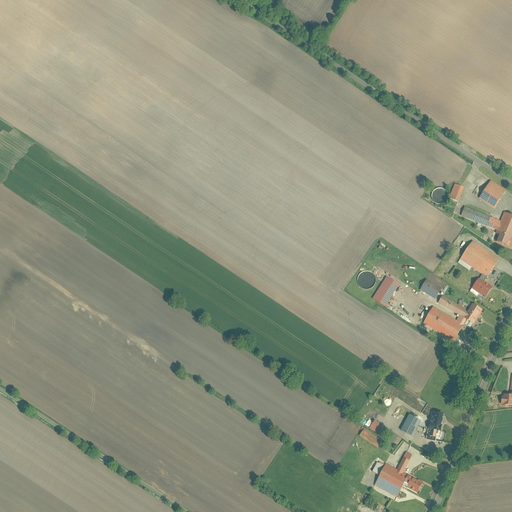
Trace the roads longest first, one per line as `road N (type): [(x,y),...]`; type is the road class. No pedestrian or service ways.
road 1 (unclassified): [(511,184),(238,0)]
road 2 (unclassified): [(186,511),(0,389)]
road 3 (tertiary): [(434,511),(511,310)]
